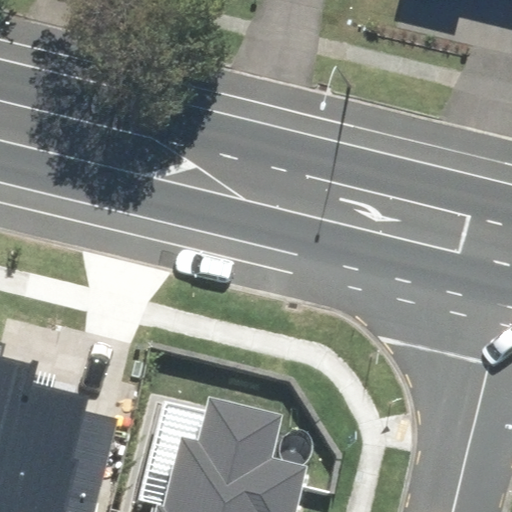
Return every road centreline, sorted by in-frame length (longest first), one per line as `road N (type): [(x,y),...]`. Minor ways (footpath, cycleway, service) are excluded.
road 1 (secondary): [(0,100),(498,219)]
road 2 (residential): [(498,219),(430,511)]
